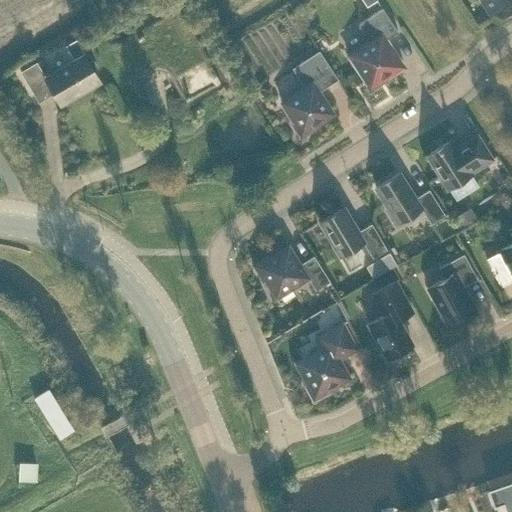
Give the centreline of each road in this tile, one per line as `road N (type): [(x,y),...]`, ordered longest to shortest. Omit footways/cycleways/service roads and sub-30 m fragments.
road 1 (residential): [(281,433),(217,252),(235,227),(430,109),(511,40)]
road 2 (primary): [(221,480),(144,306),(105,263),(66,240)]
road 3 (residential): [(281,433),(353,415),(511,326)]
